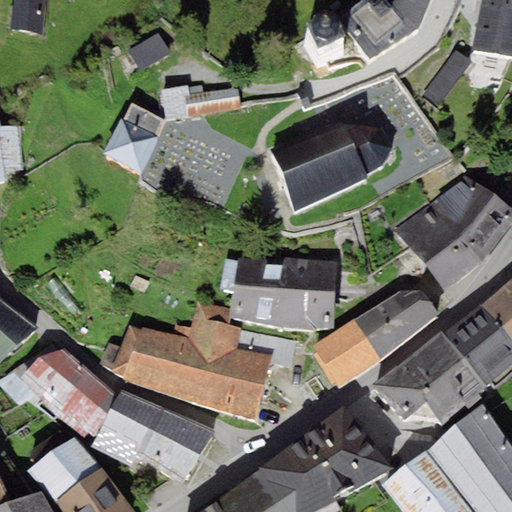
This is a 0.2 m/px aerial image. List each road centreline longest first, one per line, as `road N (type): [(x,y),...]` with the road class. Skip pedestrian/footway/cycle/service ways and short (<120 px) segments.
road 1 (tertiary): [(254,455),(409,350),(511,238)]
road 2 (residential): [(0,281),(108,382),(241,439),(254,455)]
